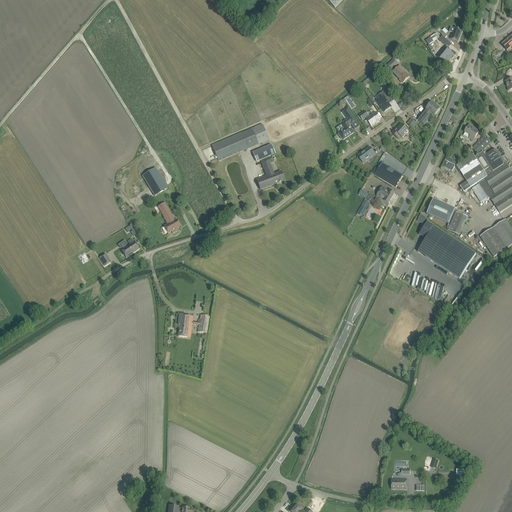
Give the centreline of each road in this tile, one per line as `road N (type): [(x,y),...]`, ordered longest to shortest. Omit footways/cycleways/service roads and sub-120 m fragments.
road 1 (unclassified): [(110,272),(270,211),(445,80),(466,77)]
road 2 (track): [(237,224),(115,0)]
road 3 (secondary): [(365,290),(466,77)]
road 4 (track): [(195,237),(78,34)]
road 5 (secondary): [(271,472),(351,320)]
